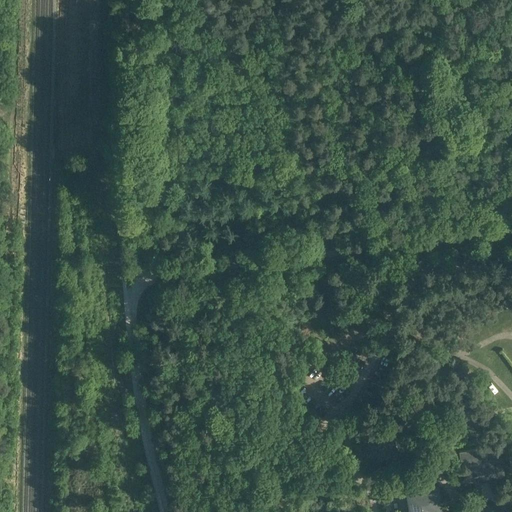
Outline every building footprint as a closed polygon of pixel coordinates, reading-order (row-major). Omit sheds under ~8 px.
[(472,410),(461,416),(464,427),(476,427),(472,410)] [(373,440),(376,445),(372,448),(380,460),(397,448),(392,442),(390,443),(382,433),(373,440)] [(426,451),(434,450),(431,438),(424,439),(426,451)] [(465,482),(474,480),(475,487),(481,486),(481,480),(504,476),(499,445),(459,452),(465,482)] [(440,511),(437,488),(402,494),(404,511),(440,511)]
